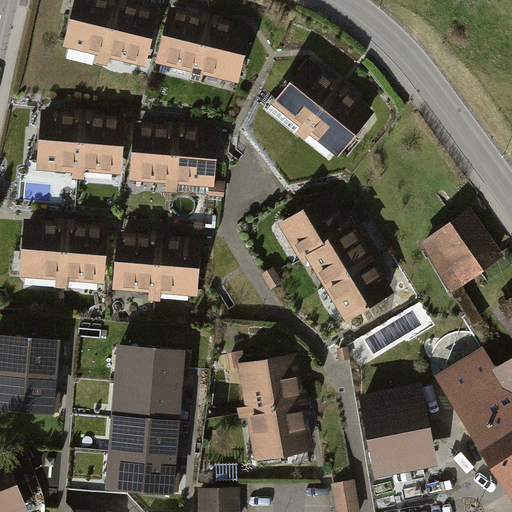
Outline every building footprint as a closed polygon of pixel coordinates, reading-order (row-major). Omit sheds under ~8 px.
[(140,63),(153,11),(106,0),(81,0),(70,46),(140,63)] [(238,78),(251,27),(172,7),(159,58),(238,78)] [(334,154),(371,109),(307,57),(270,102),(334,154)] [(125,120),(46,111),(38,170),(118,180),(125,120)] [(221,135),(141,123),(133,179),(213,191),(221,135)] [(345,222),(328,193),(279,221),(302,260),(312,254),(348,315),(394,288),(354,217),(345,222)] [(504,251),(468,197),(419,229),(455,283),(504,251)] [(104,288),(110,229),(26,221),(20,279),(104,288)] [(204,243),(124,233),(117,288),(197,299),(204,243)] [(511,298),(498,309),(511,327),(511,298)] [(1,372),(53,376),(55,356),(62,357),(63,343),(57,342),(57,341),(4,337),(1,372)] [(127,382),(179,387),(180,367),(188,367),(189,353),(181,352),(181,351),(130,347),(127,382)] [(300,348),(240,357),(253,451),(313,443),(300,348)] [(481,349),(443,373),(511,480),(511,358),(494,370),(481,349)] [(53,376),(1,372),(0,384),(0,407),(50,411),(50,410),(58,410),(59,396),(52,395),(53,376)] [(424,377),(366,387),(381,469),(439,459),(424,377)] [(124,417),(176,421),(179,387),(127,382),(117,381),(117,389),(126,389),(124,417)] [(173,456),(176,421),(124,417),(122,444),(112,443),(112,451),(121,452),(173,456)] [(173,456),(121,452),(118,487),(170,491),(170,490),(177,490),(178,476),(172,475),(173,456)] [(0,460),(0,511),(2,511),(25,504),(21,492),(28,489),(16,457),(7,458),(0,460)] [(361,511),(356,477),(333,480),(338,511),(361,511)] [(237,511),(237,488),(201,488),(201,511),(237,511)]
